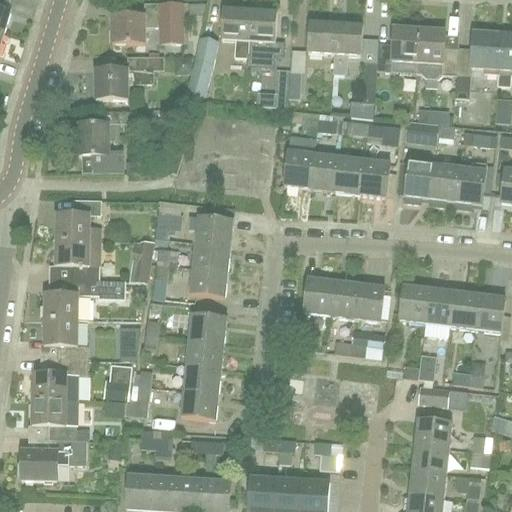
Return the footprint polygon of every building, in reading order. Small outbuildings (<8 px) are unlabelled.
[(18,0),(13,0),(11,7),(30,14),(33,5),(18,0)] [(185,8),(169,8),(144,9),(144,10),(148,10),(148,19),(112,20),(113,48),(145,47),(144,31),(159,31),(159,49),(185,48),(185,8)] [(0,35),(4,37),(11,15),(0,12),(0,35)] [(248,58),(249,58),(251,15),(224,14),(222,44),(236,45),(235,62),(248,63),(248,58)] [(261,59),(262,47),(276,47),(278,17),(251,15),(249,58),(261,59)] [(308,57),(335,59),(336,28),(310,26),(308,57)] [(363,29),(336,28),(335,59),(333,79),(348,80),(349,60),(361,61),(363,29)] [(376,75),(377,75),(391,75),(392,66),(405,66),(404,77),(416,78),(419,33),(394,32),(393,48),(378,47),(377,67),(376,75)] [(443,91),(456,92),(459,52),(459,53),(443,52),(444,35),(419,33),(416,78),(425,78),(425,68),(443,69),(442,80),(444,80),(443,91)] [(484,77),(498,78),(499,78),(502,39),(474,37),(473,53),(459,52),(456,92),(455,102),(469,103),(471,80),(472,71),(485,72),(484,77)] [(511,39),(502,39),(499,78),(498,78),(498,91),(511,92),(511,81),(511,39)] [(219,47),(201,44),(200,45),(201,45),(197,65),(187,103),(204,107),(205,103),(206,103),(214,70),(219,47)] [(164,75),(164,74),(164,62),(127,62),(128,74),(96,74),(96,105),(130,104),(130,90),(155,89),(154,75),(164,75)] [(362,107),(374,108),(377,75),(376,75),(377,67),(365,66),(362,107)] [(277,102),(289,102),(291,76),(278,75),(277,102)] [(302,76),(291,76),(289,102),(301,103),(302,76)] [(125,157),(111,158),(110,145),(120,145),(120,128),(133,128),(132,116),(99,117),(99,129),(80,129),(81,161),(97,161),(97,177),(137,176),(137,157),(125,157)] [(302,134),(318,136),(319,123),(304,122),(302,134)] [(334,125),(319,123),(318,136),(333,138),(334,125)] [(440,128),(424,126),(408,124),(406,137),(439,141),(440,128)] [(352,139),(368,140),(369,128),(354,126),(352,139)] [(385,130),(369,128),(368,140),(367,150),(378,151),(379,142),(400,144),(401,131),(385,130)] [(455,130),(440,128),(439,141),(454,143),(455,130)] [(473,150),(490,152),(495,153),(497,141),(491,140),(491,139),(475,137),(466,136),(465,149),(473,150)] [(178,180),(185,158),(172,154),(165,175),(178,180)] [(285,192),(311,195),(315,159),(289,157),(285,192)] [(340,162),(315,159),(311,195),(336,198),(340,162)] [(336,198),(361,200),(365,165),(340,162),(336,198)] [(391,168),(365,165),(361,200),(387,203),(391,168)] [(423,203),(432,204),(436,169),(410,167),(405,208),(422,209),(423,203)] [(475,174),(460,172),(457,207),(456,213),(472,215),(473,209),(483,210),(487,169),(476,167),(475,174)] [(460,172),(436,169),(432,204),(431,210),(448,212),(448,206),(457,207),(460,172)] [(501,208),(511,209),(511,173),(505,172),(501,208)] [(58,220),(57,246),(101,246),(101,232),(92,232),(92,221),(102,221),(102,207),(76,206),(75,220),(58,220)] [(169,234),(171,218),(159,217),(157,233),(169,234)] [(200,223),(197,248),(232,252),(235,227),(200,223)] [(140,244),(139,249),(136,249),(134,266),(137,267),(137,270),(150,271),(153,246),(140,244)] [(173,256),(190,255),(189,245),(172,246),(173,256)] [(101,286),(101,246),(57,246),(57,271),(74,271),(73,285),(101,286)] [(229,277),(232,252),(197,248),(194,273),(229,277)] [(106,253),(108,278),(119,277),(117,252),(106,253)] [(159,253),(157,269),(169,271),(171,255),(159,253)] [(168,286),(169,271),(157,269),(155,284),(168,286)] [(229,277),(194,273),(191,299),(227,303),(229,277)] [(305,318),(330,321),(335,286),(309,283),(305,318)] [(45,299),(45,325),(79,325),(79,300),(99,301),(99,304),(126,304),(126,286),(101,286),(73,285),(73,300),(45,299)] [(359,289),(335,286),(330,321),(355,324),(359,289)] [(359,289),(355,324),(381,327),(385,292),(359,289)] [(400,325),(426,328),(430,293),(404,290),(400,325)] [(426,328),(451,331),(455,296),(430,293),(426,328)] [(480,299),(455,296),(451,331),(476,334),(480,299)] [(506,302),(480,299),(476,334),(502,337),(506,302)] [(168,315),(168,303),(152,302),(152,315),(168,315)] [(193,319),(190,345),(225,349),(227,323),(193,319)] [(79,352),(79,325),(45,325),(45,351),(61,352),(61,365),(89,365),(89,352),(79,352)] [(146,340),(159,341),(160,326),(148,325),(146,340)] [(157,357),(159,341),(146,340),(144,356),(157,357)] [(314,356),(316,344),(300,342),(299,354),(314,356)] [(222,374),(225,349),(190,345),(187,370),(222,374)] [(335,358),(351,360),(353,348),(336,346),(335,358)] [(367,349),(353,348),(351,360),(366,362),(367,349)] [(370,360),(385,360),(385,349),(370,348),(370,360)] [(34,380),(34,405),(80,406),(80,380),(89,380),(89,365),(61,365),(61,380),(34,380)] [(131,389),(133,371),(112,369),(110,388),(131,389)] [(219,398),(222,374),(187,370),(185,395),(219,398)] [(403,382),(419,384),(421,372),(405,370),(403,382)] [(423,372),(421,372),(419,384),(434,386),(436,374),(423,372)] [(141,375),(139,390),(152,391),(153,376),(141,375)] [(453,389),(469,391),(470,378),(454,376),(453,389)] [(486,380),(470,378),(469,391),(484,393),(486,380)] [(316,383),(295,382),(294,404),(315,404),(316,383)] [(150,407),(152,391),(139,390),(137,405),(150,407)] [(421,390),(419,407),(447,410),(449,394),(421,390)] [(219,398),(185,395),(182,421),(216,424),(219,398)] [(80,431),(80,406),(34,405),(33,431),(49,431),(49,445),(62,445),(77,446),(78,431),(80,431)] [(418,423),(416,449),(450,453),(453,427),(418,423)] [(474,440),(472,455),(491,458),(494,442),(486,442),(474,440)] [(140,453),(157,454),(158,442),(141,441),(140,453)] [(158,442),(157,454),(173,455),(173,443),(158,442)] [(248,442),(248,443),(247,453),(265,455),(280,456),(281,444),(248,442)] [(191,456),(208,457),(208,445),(192,444),(191,456)] [(297,445),(281,444),(280,456),(296,457),(297,445)] [(87,470),(87,446),(77,446),(62,445),(62,456),(23,456),(22,486),(58,486),(58,470),(87,470)] [(217,475),(217,458),(223,458),(224,446),(208,445),(208,457),(207,474),(217,475)] [(331,469),(331,459),(332,447),(315,446),(315,458),(314,467),(324,468),(327,469),(331,469)] [(416,449),(413,474),(447,478),(450,453),(416,449)] [(489,475),(491,458),(472,455),(471,473),(483,475),(489,475)] [(413,474),(410,499),(444,503),(447,478),(413,474)] [(126,511),(153,511),(155,481),(129,479),(126,511)] [(468,490),(467,506),(479,507),(481,492),(482,481),(470,480),(468,490)] [(153,511),(178,511),(180,483),(155,481),(153,511)] [(178,511),(204,511),(206,484),(180,483),(178,511)] [(250,511),(277,511),(279,484),(253,483),(250,511)] [(230,511),(232,486),(206,484),(204,511),(230,511)] [(277,511),(302,511),(304,486),(279,484),(277,511)] [(328,511),(330,488),(304,486),(302,511),(328,511)] [(443,511),(444,503),(410,499),(408,511),(443,511)]
